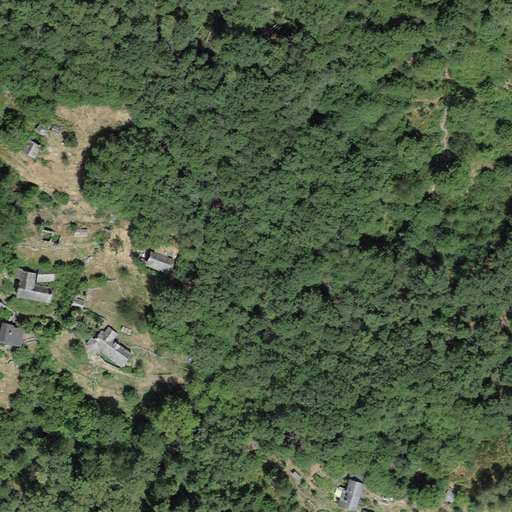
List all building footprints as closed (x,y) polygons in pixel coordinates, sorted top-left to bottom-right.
[(504,85),(491,81),(488,91),(501,95),(504,85)] [(48,104),(36,132),(49,137),(61,110),(48,104)] [(89,231),(76,231),(76,240),(89,240),(89,231)] [(174,260),(151,252),(146,267),(169,275),(174,260)] [(12,278),(19,280),(16,298),(50,303),(53,288),(34,285),(36,274),(22,272),(23,269),(14,268),(12,278)] [(54,270),(38,271),(37,283),(53,282),(54,270)] [(85,302),(74,298),(70,306),(81,311),(85,302)] [(2,323),(0,332),(0,343),(20,347),(24,330),(14,328),(14,326),(2,323)] [(91,337),(83,347),(94,356),(99,350),(120,368),(131,354),(113,340),(118,335),(108,327),(104,332),(102,331),(94,340),(91,337)] [(295,472),(291,475),(297,481),(301,477),(295,472)] [(363,484),(349,480),(346,491),(343,490),(338,507),(355,511),(363,484)]
